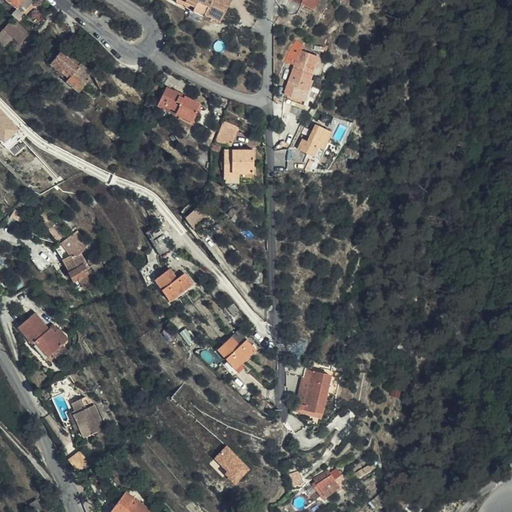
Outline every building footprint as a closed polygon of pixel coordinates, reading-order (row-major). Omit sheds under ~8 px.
[(32,0),(7,0),(19,8),(22,11),(32,0)] [(176,0),(175,3),(183,7),(185,2),(195,7),(192,12),(204,18),(206,14),(220,22),(228,8),(212,0),(176,0)] [(319,0),(292,0),(314,11),(319,0)] [(185,2),(183,7),(192,12),(195,7),(185,2)] [(13,37),(21,44),(30,33),(12,18),(0,32),(0,40),(7,46),(13,37)] [(93,73),(80,63),(78,66),(67,57),(69,55),(62,49),(51,64),(61,73),(59,75),(79,92),(90,79),(88,78),(91,74),(92,75),(93,76),(100,89),(108,85),(100,70),(93,73)] [(286,98),(297,103),(298,100),(306,102),(314,81),(311,80),(320,58),(301,51),(285,95),(287,96),(286,98)] [(78,66),(80,63),(69,55),(67,57),(78,66)] [(156,78),(159,72),(154,69),(150,75),(156,78)] [(199,103),(185,96),(183,99),(173,92),(174,91),(167,87),(166,89),(163,96),(160,103),(177,112),(176,114),(191,121),(199,103)] [(183,99),(185,96),(185,95),(175,90),(174,91),(173,92),(183,99)] [(19,128),(0,107),(0,136),(5,142),(19,128)] [(230,147),(238,127),(223,122),(216,141),(230,147)] [(300,149),(315,157),(320,148),(325,150),(334,133),(317,125),(309,142),(304,140),(300,149)] [(320,148),(315,157),(321,159),(325,150),(320,148)] [(224,150),(224,173),(240,174),(240,178),(240,179),(254,180),(254,151),(224,150)] [(201,206),(195,198),(194,199),(181,212),(186,218),(201,206)] [(11,209),(5,205),(1,204),(0,205),(0,208),(8,213),(11,209)] [(208,215),(201,206),(186,218),(186,219),(194,228),(199,224),(208,215)] [(232,217),(234,215),(238,209),(235,207),(234,209),(233,208),(232,208),(228,214),(232,217)] [(50,222),(54,219),(45,211),(42,215),(50,222)] [(17,231),(26,218),(16,212),(8,225),(17,231)] [(240,219),(234,215),(232,217),(230,220),(237,224),(240,219)] [(67,234),(54,219),(50,222),(63,237),(67,234)] [(199,224),(194,228),(200,237),(205,232),(199,224)] [(171,249),(166,240),(157,226),(148,232),(164,256),(172,250),(171,249)] [(81,231),(65,239),(70,248),(65,250),(68,255),(62,258),(75,281),(76,280),(78,284),(79,283),(81,287),(84,286),(85,288),(97,282),(81,253),(90,248),(81,231)] [(171,236),(166,240),(171,249),(177,245),(171,236)] [(70,248),(65,239),(55,245),(62,258),(68,255),(65,250),(70,248)] [(192,285),(184,273),(176,279),(170,269),(155,280),(171,301),(192,285)] [(239,311),(234,303),(227,308),(233,316),(239,311)] [(60,329),(59,330),(55,334),(51,327),(49,329),(35,313),(19,327),(33,343),(36,341),(48,356),(69,340),(60,329)] [(55,334),(59,330),(54,325),(51,327),(55,334)] [(245,345),(248,342),(239,330),(232,337),(239,345),(243,343),(245,345)] [(256,351),(248,342),(245,345),(243,343),(239,345),(232,337),(218,349),(235,369),(256,351)] [(296,406),(303,408),(311,371),(304,370),(296,406)] [(311,371),(303,408),(321,413),(330,376),(311,371)] [(72,402),(75,410),(83,426),(80,428),(85,437),(105,428),(95,405),(86,397),(72,402)] [(321,413),(303,408),(302,413),(320,417),(321,413)] [(83,426),(75,410),(70,412),(77,429),(80,428),(83,426)] [(237,482),(251,468),(227,444),(213,458),(237,482)] [(89,462),(80,449),(69,458),(77,470),(89,462)] [(325,501),(349,483),(344,476),(337,481),(336,479),(342,474),(337,469),(331,473),(328,469),(313,479),(315,483),(312,485),(325,501)] [(150,511),(125,492),(109,511),(150,511)] [(41,509),(36,500),(31,503),(36,511),(41,509)]
